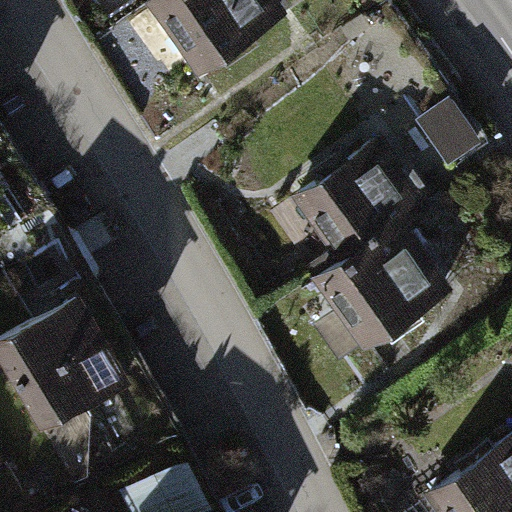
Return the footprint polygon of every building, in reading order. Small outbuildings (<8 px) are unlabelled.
[(154,0),(152,2),(201,73),(291,10),(284,0),(154,0)] [(417,117),(450,166),(486,142),(454,93),(417,117)] [(385,129),(293,195),(341,261),(316,278),(367,348),(455,286),(412,226),(441,206),(385,129)] [(87,295),(0,341),(0,357),(42,434),(135,383),(87,295)] [(511,511),(511,421),(424,486),(442,511),(511,511)] [(210,511),(206,503),(189,511),(210,511)]
